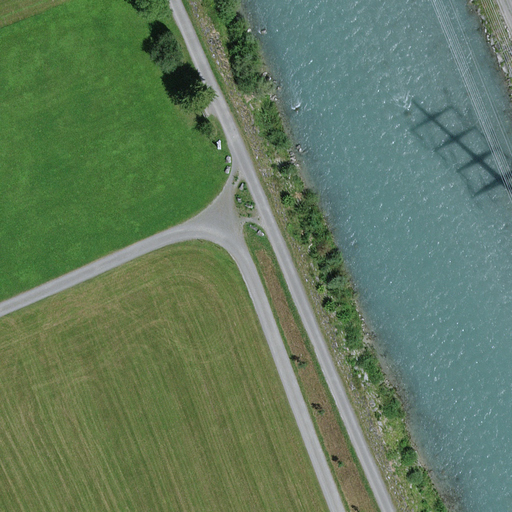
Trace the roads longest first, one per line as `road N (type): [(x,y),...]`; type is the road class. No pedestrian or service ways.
road 1 (track): [(398,511),(177,0)]
road 2 (track): [(339,511),(244,258),(213,233),(169,239),(0,310)]
